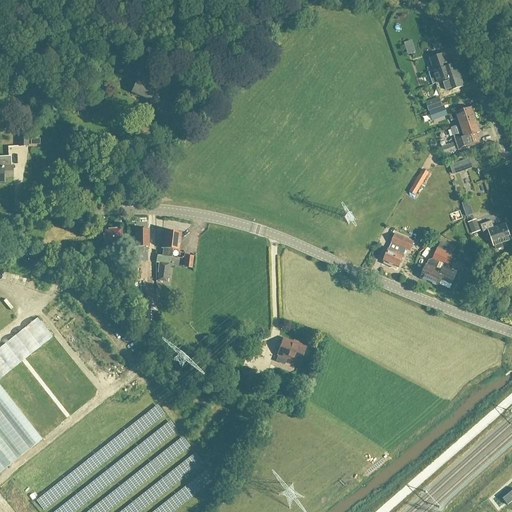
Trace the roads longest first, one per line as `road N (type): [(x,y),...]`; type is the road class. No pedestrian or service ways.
road 1 (tertiary): [(511,332),(216,218),(137,208),(0,217)]
road 2 (unclassified): [(511,166),(457,34),(413,0)]
